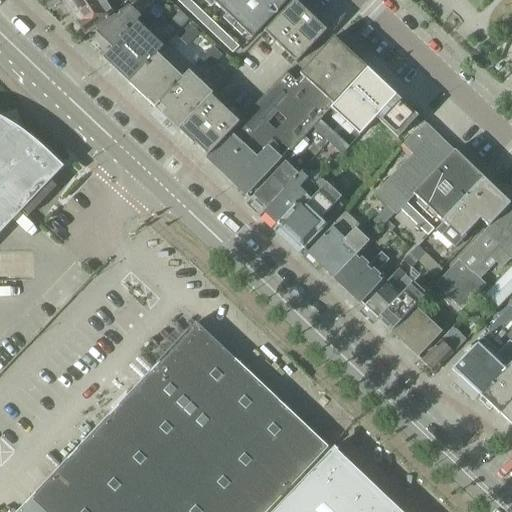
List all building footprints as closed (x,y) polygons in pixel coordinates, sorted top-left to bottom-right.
[(67,0),(63,3),(74,19),(101,0),(67,0)] [(101,0),(74,19),(76,22),(85,36),(114,16),(106,5),(112,1),(113,2),(115,0),(101,0)] [(238,48),(187,0),(177,0),(176,1),(232,55),(238,48)] [(209,0),(220,11),(230,0),(209,0)] [(230,0),(220,11),(252,40),(289,0),(230,0)] [(293,1),(263,33),(264,34),(285,54),(293,62),(296,64),(299,60),(310,49),(313,45),(322,36),(326,32),(324,30),(316,22),(312,19),(307,14),(294,2),(293,1)] [(94,34),(111,50),(134,26),(139,20),(141,19),(129,7),(118,14),(119,17),(94,34)] [(168,21),(176,28),(186,18),(178,10),(168,21)] [(102,60),(115,72),(152,33),(139,20),(134,26),(111,50),(102,60)] [(189,26),(177,38),(187,48),(199,35),(189,26)] [(115,72),(128,84),(156,55),(160,51),(165,45),(152,33),(115,72)] [(301,77),(296,83),(285,73),(239,124),(207,157),(206,158),(246,196),(281,159),(273,152),(281,144),(290,152),(312,129),(330,110),(367,70),(333,39),(299,75),(301,77)] [(128,84),(141,97),(176,61),(163,48),(160,51),(156,55),(128,84)] [(212,48),(200,60),(210,71),(222,58),(212,48)] [(141,97),(154,109),(188,72),(176,61),(141,97)] [(358,137),(375,119),(396,97),(367,70),(330,110),(358,137)] [(188,72),(154,109),(155,110),(160,105),(165,110),(161,115),(178,131),(211,97),(213,95),(188,72)] [(211,97),(178,131),(194,147),(195,146),(207,157),(239,124),(211,97)] [(417,118),(396,97),(375,119),(397,140),(417,118)] [(56,188),(43,176),(61,167),(62,168),(63,167),(40,145),(20,130),(16,113),(0,116),(0,203),(6,199),(27,218),(56,188)] [(347,149),(319,122),(312,129),(341,156),(347,149)] [(423,124),(406,142),(437,171),(454,153),(423,124)] [(381,229),(400,210),(406,203),(413,196),(437,171),(406,142),(399,149),(409,159),(374,195),(387,207),(373,222),(381,229)] [(413,196),(441,223),(483,180),(454,153),(437,171),(413,196)] [(250,200),(263,213),(298,175),(285,163),(250,200)] [(277,225),(290,238),(349,173),(347,171),(330,188),(320,179),(313,186),(277,225)] [(263,213),(277,225),(313,186),(300,173),(298,175),(263,213)] [(349,173),(290,238),(303,250),(346,204),(341,199),(358,182),(349,173)] [(483,180),(441,223),(434,231),(452,248),(459,240),(478,220),(487,228),(510,206),(483,180)] [(406,203),(400,210),(427,236),(433,230),(406,203)] [(511,261),(511,260),(511,207),(510,206),(487,228),(478,220),(459,240),(469,249),(438,281),(435,285),(461,311),(485,286),(473,273),(498,247),(511,261)] [(307,254),(320,266),(355,229),(358,226),(345,213),(307,254)] [(333,279),(357,254),(368,242),(355,229),(320,266),(333,279)] [(410,254),(418,261),(424,254),(417,247),(410,254)] [(357,254),(333,279),(360,304),(383,279),(376,273),(388,260),(380,253),(369,266),(357,254)] [(418,261),(410,254),(403,261),(410,269),(418,261)] [(434,277),(440,270),(424,254),(418,261),(434,277)] [(511,266),(478,302),(491,314),(511,292),(511,266)] [(364,308),(377,320),(412,284),(399,271),(364,308)] [(390,332),(413,308),(425,296),(412,284),(377,320),(390,332)] [(452,371),(480,397),(511,361),(511,308),(510,307),(486,331),(488,333),(452,371)] [(413,308),(390,332),(417,358),(440,333),(413,308)] [(267,511),(328,449),(196,324),(17,511),(267,511)] [(421,361),(434,374),(465,341),(452,329),(421,361)] [(498,415),(499,414),(511,400),(511,361),(480,397),(498,415)] [(511,400),(499,414),(511,426),(511,400)] [(394,511),(356,475),(335,454),(337,451),(334,448),(272,511),(394,511)]
